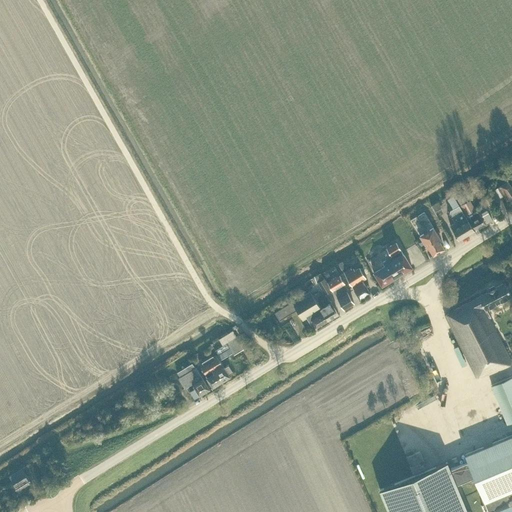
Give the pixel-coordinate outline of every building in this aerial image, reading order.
[(511,188),(507,181),(498,187),(503,196),(506,200),(509,199),(511,202),(509,204),(511,208),(511,188)] [(495,189),(485,195),(490,204),(500,198),(503,196),(498,187),(495,189)] [(474,209),(469,201),(463,190),(455,195),(461,205),(466,214),(468,216),(467,216),(475,230),(492,220),(488,213),(481,217),(480,216),(477,211),(473,213),(472,211),(474,209)] [(465,216),(458,205),(453,195),(447,199),(453,209),(450,210),(449,214),(454,223),(450,226),(458,240),(474,231),(465,216)] [(433,228),(420,236),(421,239),(427,249),(429,248),(430,250),(431,252),(433,255),(443,249),(439,242),(440,241),(436,232),(433,228)] [(381,286),(411,268),(396,242),(386,248),(391,257),(382,263),(384,266),(373,273),(381,286)] [(360,300),(370,293),(362,280),(366,278),(359,267),(354,270),(353,268),(351,270),(350,268),(343,272),(352,287),(360,300)] [(339,274),(327,281),(333,291),(344,309),(353,303),(346,291),(349,289),(345,283),(339,274)] [(332,290),(324,278),(317,282),(324,294),(332,290)] [(504,282),(495,287),(493,285),(488,288),(488,291),(468,301),(468,302),(453,309),(453,310),(444,315),(476,378),(511,363),(488,317),(489,316),(486,309),(511,296),(504,282)] [(328,321),(314,298),(313,295),(310,291),(292,302),(275,313),(279,320),(296,310),(302,320),(306,317),(312,327),(314,325),(316,328),(328,321)] [(328,321),(338,314),(326,295),(321,298),(320,295),(314,298),(328,321)] [(218,355),(217,355),(220,360),(232,353),(234,354),(243,349),(237,339),(236,337),(232,331),(228,333),(222,337),(218,339),(222,345),(223,346),(227,343),(230,348),(218,355)] [(228,374),(232,372),(228,365),(224,368),(216,355),(199,365),(205,374),(211,370),(213,374),(206,378),(212,388),(230,377),(228,374)] [(180,377),(178,378),(185,388),(186,388),(189,392),(190,391),(194,399),(199,396),(209,390),(196,367),(195,368),(192,363),(184,368),(187,373),(180,377)] [(177,372),(180,377),(187,373),(184,368),(177,372)] [(507,423),(511,421),(511,375),(491,384),(507,423)] [(511,511),(511,434),(464,454),(467,461),(474,477),(488,511),(511,511)] [(467,511),(456,484),(474,477),(467,461),(450,469),(447,462),(380,490),(388,511),(467,511)] [(32,483),(26,475),(22,467),(9,476),(13,483),(13,484),(18,492),(32,483)]
